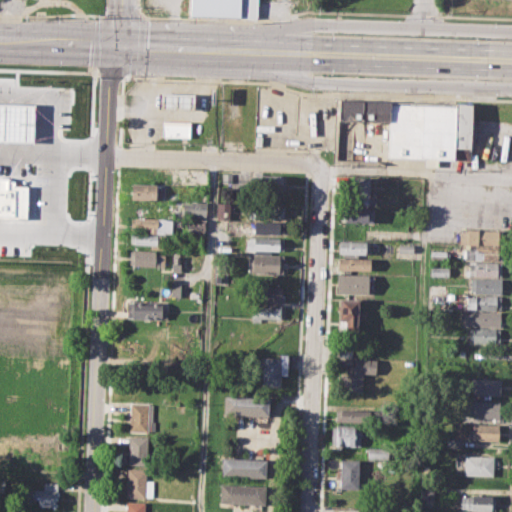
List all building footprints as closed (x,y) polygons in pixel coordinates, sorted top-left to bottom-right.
[(188,14),(188,0),(258,0),(258,17),(188,14)] [(159,92),(195,93),(195,109),(158,108),(159,92)] [(339,100),(470,104),(469,159),(386,157),(387,120),(339,119),(339,100)] [(162,121),(191,121),(191,137),(162,136),(162,121)] [(221,172),(233,172),(232,182),(220,182),(221,172)] [(254,174),(286,176),(285,191),(253,189),(254,174)] [(339,177),(369,178),(368,204),(338,203),(339,177)] [(131,183),(156,184),(156,188),(163,188),(163,197),(157,196),(157,200),(130,199),(131,183)] [(131,201),(157,203),(157,215),(131,214),(131,201)] [(215,218),(229,218),(228,201),(215,202),(215,218)] [(183,202),(206,202),(206,216),(182,216),(183,202)] [(250,204),(283,205),(283,218),(249,217),(250,204)] [(340,207),(373,208),(373,222),(340,221),(340,207)] [(131,218),(163,219),(163,232),(149,231),(149,228),(131,228),(131,218)] [(189,218),(206,219),(206,231),(189,230),(189,218)] [(249,221),(283,221),(283,234),(249,233),(249,221)] [(461,228),(502,229),(502,243),(460,242),(461,228)] [(130,234),(166,235),(166,248),(149,248),(149,244),(130,244),(130,234)] [(249,236),(282,237),(282,251),(246,250),(246,240),(249,240),(249,236)] [(339,240),(365,241),(364,252),(359,252),(359,255),(344,255),(344,251),(339,251),(339,240)] [(399,244),(413,244),(413,252),(398,251),(399,244)] [(470,245),(502,246),(501,260),(465,259),(465,249),(470,249),(470,245)] [(130,249),(160,250),(160,255),(165,255),(165,265),(129,264),(130,249)] [(431,250),(446,250),(446,260),(430,259),(431,250)] [(247,258),(253,258),(253,253),(282,254),(281,273),(247,272),(247,258)] [(172,255),(181,255),(181,270),(171,270),(172,255)] [(338,257),(370,257),(369,270),(338,269),(338,257)] [(469,261),(501,262),(501,272),(496,272),(496,276),(466,274),(466,269),(469,269),(469,261)] [(430,266),(447,267),(447,276),(430,275),(430,266)] [(336,274),(369,275),(368,294),(336,293),(336,274)] [(471,278),(500,278),(500,292),(471,292),(471,278)] [(170,282),(185,283),(185,297),(170,296),(170,282)] [(251,287),(280,287),(280,301),(250,301),(251,287)] [(464,296),(473,297),(473,294),(500,295),(500,309),(464,307),(464,296)] [(336,298),(358,298),(357,331),(345,331),(345,319),(336,319),(336,298)] [(128,302),(162,302),(161,319),(127,318),(128,302)] [(252,303),(281,304),(280,319),(251,318),(252,303)] [(463,313),(473,314),(473,310),(501,311),(500,326),(463,325),(463,313)] [(468,327),(500,328),(499,343),(472,342),(472,338),(468,338),(468,327)] [(263,356),(279,357),(279,353),(287,353),(286,375),(280,374),(279,385),(262,385),(263,356)] [(353,357),(353,365),(345,365),(344,391),(362,391),(363,372),(375,373),(375,358),(353,357)] [(469,378),(500,379),(499,395),(469,394),(469,378)] [(223,396),(268,397),(268,415),(223,413),(223,396)] [(465,401),(499,402),(499,417),(465,416),(465,401)] [(129,402),(148,402),(148,431),(129,431),(129,402)] [(334,409),(370,410),(370,423),(334,422),(334,409)] [(468,429),(472,429),(472,423),(498,424),(497,441),(468,440),(468,429)] [(331,425),(357,426),(356,430),(362,430),(361,447),(331,446),(331,425)] [(128,435),(147,435),(147,464),(127,464),(128,435)] [(446,436),(460,436),(459,448),(446,447),(446,436)] [(464,454),(494,455),(493,476),(463,475),(464,454)] [(221,457),(268,459),(268,478),(220,476),(221,457)] [(341,458),(362,459),(361,488),(340,488),(341,458)] [(126,468),(146,469),(145,480),(153,480),(152,497),(125,496),(126,468)] [(43,482),(57,482),(56,507),(37,506),(37,499),(31,499),(32,489),(43,489),(43,482)] [(219,484),(266,486),(265,505),(218,502),(219,484)] [(421,484),(435,484),(435,495),(421,495),(421,484)] [(461,494),(495,496),(494,510),(461,508),(461,494)] [(124,511),(125,501),(145,501),(144,511),(124,511)]
